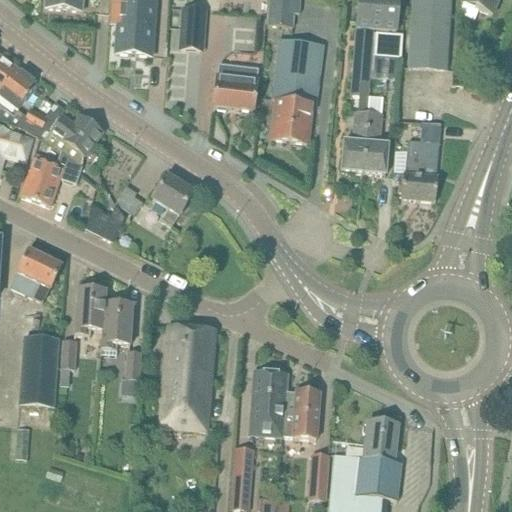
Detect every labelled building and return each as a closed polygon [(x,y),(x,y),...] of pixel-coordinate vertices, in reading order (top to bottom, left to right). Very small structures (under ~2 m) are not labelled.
[(81,14),(81,0),(45,0),(45,11),(81,14)] [(150,59),(152,39),(154,0),(113,0),(113,5),(111,25),(117,26),(115,57),(150,59)] [(268,0),(266,27),(292,30),(293,16),(299,16),(300,0),(268,0)] [(342,155),(340,175),(362,176),(367,115),(368,97),(374,35),(374,34),(371,34),(372,32),(396,33),(398,0),(358,0),(349,114),(355,115),(352,145),(343,144),(342,155)] [(446,73),(450,0),(412,0),(408,70),(446,73)] [(463,0),(461,6),(491,17),(498,0),(463,0)] [(180,52),(200,53),(203,13),(183,12),(180,52)] [(315,108),(318,88),(323,48),(279,43),(274,82),(271,102),(275,103),(271,143),(307,147),(311,107),(315,108)] [(0,97),(18,73),(0,59),(0,97)] [(216,76),(212,109),(216,110),(217,113),(224,114),(226,111),(253,114),(258,70),(218,66),(217,76),(216,76)] [(0,122),(43,143),(43,142),(45,144),(62,121),(60,120),(65,114),(54,105),(47,115),(38,108),(44,100),(33,91),(36,87),(18,73),(0,97),(0,122)] [(463,89),(464,78),(452,77),(451,89),(463,89)] [(367,115),(362,176),(384,178),(386,158),(387,148),(378,147),(381,116),(379,116),(381,98),(368,97),(367,115)] [(45,144),(60,154),(81,170),(81,169),(83,159),(101,135),(81,120),(73,130),(62,121),(45,144)] [(435,180),(438,147),(440,128),(423,127),(422,145),(407,144),(404,176),(402,176),(400,202),(435,205),(437,180),(435,180)] [(31,143),(11,136),(0,132),(0,171),(2,164),(7,149),(27,156),(31,143)] [(76,186),(81,170),(60,154),(55,168),(34,160),(20,199),(50,210),(61,181),(76,186)] [(167,179),(152,202),(168,212),(160,224),(171,231),(193,195),(167,179)] [(135,195),(125,188),(114,206),(133,218),(141,205),(133,199),(135,195)] [(92,211),(85,232),(111,245),(112,245),(124,221),(123,220),(115,209),(109,220),(108,219),(92,211)] [(28,253),(14,281),(37,292),(32,301),(42,306),(61,269),(28,253)] [(90,333),(102,334),(104,307),(105,307),(105,294),(77,292),(74,338),(89,340),(90,333)] [(102,334),(100,353),(116,354),(117,348),(129,348),(132,308),(105,307),(104,307),(102,334)] [(214,333),(191,331),(168,329),(160,430),(206,434),(214,333)] [(37,411),(53,412),(57,344),(22,342),(18,410),(37,411)] [(60,372),(74,373),(76,345),(62,344),(60,372)] [(139,383),(141,355),(127,354),(125,382),(139,383)] [(281,440),(285,394),(286,376),(254,374),(249,437),(281,440)] [(295,395),(285,394),(281,440),(315,443),(319,395),(295,393),(295,395)] [(329,511),(353,511),(355,499),(396,504),(401,466),(393,466),(398,428),(367,424),(362,461),(334,458),(329,511)] [(27,461),(29,431),(15,430),(13,460),(27,461)] [(248,511),(253,453),(235,451),(229,511),(248,511)] [(325,504),(328,458),(310,456),(307,503),(325,504)] [(274,511),(275,503),(256,501),(254,511),(274,511)]
